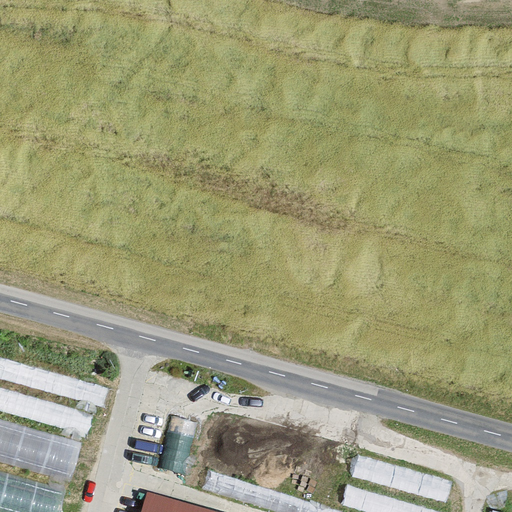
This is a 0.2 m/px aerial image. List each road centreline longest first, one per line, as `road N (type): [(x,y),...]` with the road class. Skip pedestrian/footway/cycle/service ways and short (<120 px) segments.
road 1 (tertiary): [(0,304),(511,442)]
road 2 (track): [(511,482),(374,439),(372,404)]
road 3 (track): [(104,468),(249,511)]
